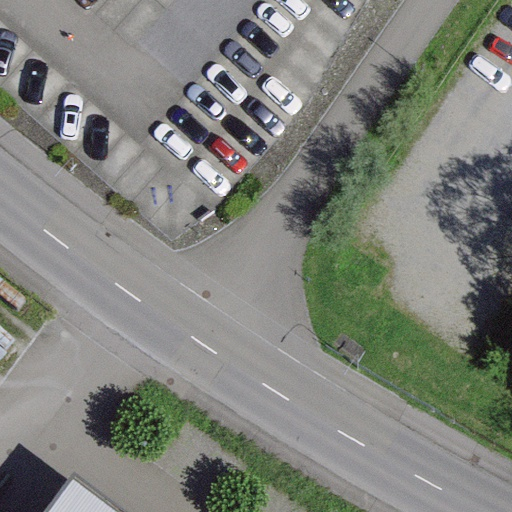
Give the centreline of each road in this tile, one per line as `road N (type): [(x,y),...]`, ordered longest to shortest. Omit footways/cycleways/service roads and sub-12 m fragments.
road 1 (unclassified): [(192,337),(281,225),(433,0)]
road 2 (unclassified): [(485,511),(370,451),(192,337)]
road 3 (unclassified): [(192,337),(0,186)]
road 4 (unknown): [(25,408),(164,511)]
